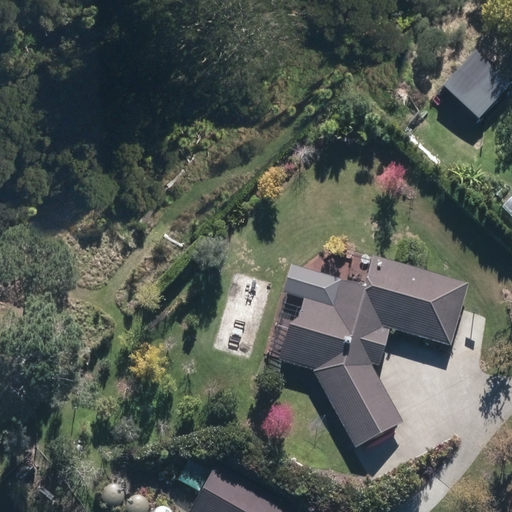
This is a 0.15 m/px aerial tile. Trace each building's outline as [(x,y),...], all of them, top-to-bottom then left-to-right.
[(474,56),(441,90),(477,124),(510,90),(474,56)] [(372,367),(383,328),(442,346),(461,283),(365,255),(356,287),(331,280),(325,304),(298,296),(278,362),(306,371),(347,448),(395,422),(364,364),(372,367)] [(211,472),(189,460),(176,482),(198,494),(211,472)] [(217,463),(212,472),(190,511),(296,511),(299,508),(217,463)] [(29,467),(18,479),(25,485),(36,473),(29,467)]
